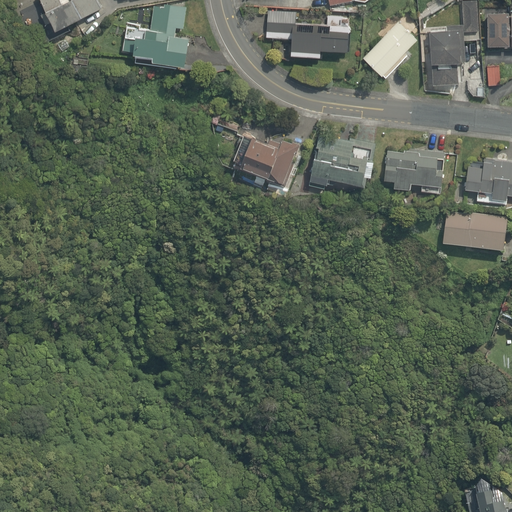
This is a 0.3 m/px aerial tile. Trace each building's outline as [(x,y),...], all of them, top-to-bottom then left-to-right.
[(17,0),(15,23),(27,49),(54,37),(50,29),(100,7),(96,0),(17,0)] [(477,0),(461,0),(462,30),(478,30),(477,0)] [(148,22),(125,18),(119,51),(146,55),(146,60),(182,66),(187,36),(172,34),(173,26),(181,27),(185,7),(151,1),(148,22)] [(511,5),(483,6),(484,46),(511,45),(511,5)] [(349,14),(321,12),(321,21),(299,20),(300,10),(265,8),(263,41),(287,43),(286,58),(317,61),(318,51),(346,53),(349,14)] [(384,78),(407,53),(404,50),(415,37),(395,19),(361,57),(384,78)] [(461,26),(420,27),(420,84),(459,84),(459,62),(462,62),(461,30),(461,26)] [(464,89),(471,96),(483,96),(482,51),(463,51),(464,89)] [(500,63),(485,63),(485,75),(484,85),(500,86),(500,63)] [(280,183),(293,145),(245,129),(232,167),(280,183)] [(335,148),(315,143),(307,181),(361,195),(375,139),(339,130),(335,148)] [(511,142),(507,143),(506,162),(468,160),(467,190),(474,190),(474,204),(506,205),(506,195),(511,195),(511,142)] [(444,145),(410,143),(410,150),(383,148),(382,177),(389,178),(388,187),(406,188),(406,182),(417,183),(416,189),(442,190),(444,145)] [(506,212),(445,203),(439,246),(501,254),(506,212)] [(502,511),(500,490),(469,493),(470,511),(502,511)]
